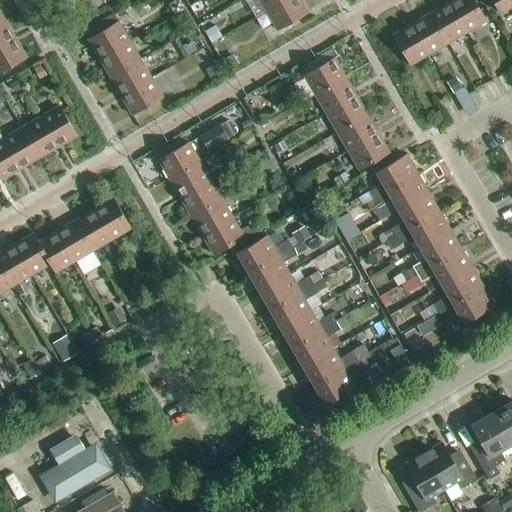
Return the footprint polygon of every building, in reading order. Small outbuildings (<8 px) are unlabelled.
[(259,0),(266,11),(285,0),(259,0)] [(299,0),(285,0),(266,11),(277,31),(307,13),(299,0)] [(473,0),(452,0),(449,2),(466,32),(485,21),(473,0)] [(511,0),(491,0),(500,13),(511,7),(511,8),(511,0)] [(449,2),(430,13),(448,43),(466,32),(449,2)] [(430,13),(411,24),(429,54),(448,43),(430,13)] [(0,21),(0,46),(15,38),(4,20),(0,21)] [(83,32),(88,40),(108,28),(104,20),(83,32)] [(88,40),(99,59),(129,41),(118,22),(108,28),(88,40)] [(429,54),(411,24),(392,35),(410,65),(429,54)] [(221,37),(215,26),(205,32),(212,43),(221,37)] [(15,38),(0,46),(0,72),(26,57),(15,38)] [(99,59),(110,77),(140,60),(129,41),(99,59)] [(197,50),(191,41),(182,47),(188,56),(197,50)] [(237,64),(232,55),(221,61),(226,70),(237,64)] [(303,76),(315,95),(345,78),(334,58),(303,76)] [(110,77),(121,96),(151,78),(140,60),(110,77)] [(47,76),(40,65),(34,69),(40,80),(47,76)] [(219,74),(214,66),(206,71),(211,79),(219,74)] [(462,88),(456,77),(446,82),(453,94),(462,88)] [(151,78),(121,96),(132,115),(162,98),(151,78)] [(315,95),(326,114),(356,96),(345,78),(315,95)] [(17,80),(11,84),(15,92),(22,88),(17,80)] [(326,114),(336,133),(367,115),(356,96),(326,114)] [(59,106),(40,117),(57,148),(77,136),(59,106)] [(445,118),(441,111),(433,115),(437,123),(445,118)] [(336,133),(347,151),(378,134),(367,115),(336,133)] [(40,117),(21,128),(39,158),(57,148),(40,117)] [(253,128),(248,120),(243,123),(248,131),(253,128)] [(229,140),(219,124),(200,135),(209,151),(229,140)] [(21,128),(2,139),(20,169),(39,158),(21,128)] [(378,134),(347,151),(359,170),(389,153),(378,134)] [(2,139),(0,140),(0,179),(1,180),(20,169),(2,139)] [(283,141),(274,147),(278,154),(287,148),(283,141)] [(158,161),(169,180),(200,162),(188,143),(158,161)] [(250,158),(261,177),(275,169),(263,150),(250,158)] [(372,199),(373,200),(417,174),(406,155),(375,173),(382,184),(358,198),(362,205),(372,199)] [(169,180),(180,198),(211,181),(200,162),(169,180)] [(339,188),(349,181),(343,173),(334,179),(339,188)] [(391,200),(398,211),(428,193),(417,174),(373,200),(378,208),(391,200)] [(285,186),(280,177),(269,183),(274,192),(285,186)] [(180,198),(191,217),(221,199),(211,181),(180,198)] [(398,211),(404,221),(390,229),(395,237),(439,212),(428,193),(398,211)] [(113,198),(94,210),(111,240),(131,229),(113,198)] [(191,217),(202,236),(232,218),(221,199),(191,217)] [(94,210),(75,221),(93,251),(111,240),(94,210)] [(413,237),(419,248),(450,230),(439,212),(395,237),(399,245),(413,237)] [(359,233),(348,215),(336,222),(347,240),(359,233)] [(232,218),(202,236),(213,255),(244,237),(232,218)] [(75,221),(56,231),(74,262),(93,251),(75,221)] [(310,237),(305,229),(293,236),(298,244),(310,237)] [(388,241),(395,237),(390,229),(383,233),(388,241)] [(426,259),(413,266),(417,274),(461,249),(450,230),(419,248),(426,259)] [(56,231),(38,242),(50,264),(55,273),(74,262),(56,231)] [(33,233),(14,244),(32,275),(50,264),(38,242),(33,233)] [(248,273),(292,247),(287,239),(273,247),(267,236),(236,254),(248,273)] [(14,244),(0,252),(0,263),(13,286),(32,275),(14,244)] [(248,273),(259,291),(289,274),(283,263),(297,255),(292,247),(248,273)] [(435,275),(441,285),(472,268),(461,249),(417,274),(406,281),(410,289),(435,275)] [(0,263),(0,293),(13,286),(0,263)] [(368,279),(380,272),(375,264),(364,270),(368,279)] [(413,268),(402,274),(406,281),(417,274),(413,268)] [(441,285),(447,296),(434,304),(438,312),(482,286),(472,268),(441,285)] [(259,291),(269,310),(314,284),(309,276),(295,284),(289,274),(259,291)] [(140,289),(132,277),(121,283),(128,296),(140,289)] [(269,310),(280,329),(311,311),(304,300),(318,292),(327,288),(323,280),(314,285),(314,284),(269,310)] [(482,286),(438,312),(443,320),(457,312),(463,323),(494,306),(482,286)] [(429,317),(438,312),(434,304),(425,309),(429,317)] [(126,321),(118,308),(107,314),(115,327),(126,321)] [(280,329),(291,348),(335,322),(331,314),(317,322),(311,311),(280,329)] [(347,325),(342,318),(335,322),(340,329),(347,325)] [(291,348),(302,366),(332,348),(326,338),(340,330),(340,329),(335,322),(291,348)] [(431,331),(426,322),(417,327),(423,336),(431,331)] [(472,331),(468,326),(461,330),(464,336),(472,331)] [(88,344),(101,336),(96,328),(83,335),(88,344)] [(68,338),(54,347),(63,362),(76,353),(68,338)] [(406,355),(401,346),(391,352),(396,361),(406,355)] [(302,366),(313,385),(357,359),(353,351),(339,359),(332,348),(302,366)] [(357,359),(313,385),(324,404),(337,397),(341,405),(373,386),(362,368),(374,361),(369,353),(357,359)] [(51,364),(46,356),(34,363),(39,371),(51,364)] [(33,366),(29,360),(23,364),(27,370),(33,366)] [(511,401),(492,413),(511,446),(511,444),(511,401)] [(511,446),(492,413),(471,425),(483,446),(472,452),(489,480),(499,474),(495,466),(505,460),(500,452),(511,446)] [(38,473),(55,501),(111,469),(95,440),(84,446),(76,432),(49,447),(57,462),(38,473)] [(441,443),(423,453),(444,490),(456,483),(460,490),(477,480),(462,454),(451,460),(441,443)] [(444,490),(423,453),(404,464),(414,481),(404,487),(418,511),(421,511),(436,503),(432,496),(444,490)] [(73,511),(125,511),(112,489),(73,511)] [(511,507),(511,493),(500,500),(506,511),(511,507)] [(481,506),(483,511),(501,511),(494,498),(481,506)] [(22,506),(25,511),(39,511),(32,500),(22,506)]
